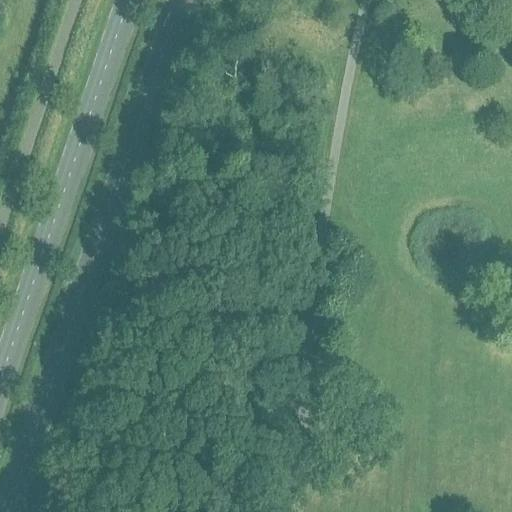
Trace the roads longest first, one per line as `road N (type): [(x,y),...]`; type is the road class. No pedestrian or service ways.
road 1 (secondary): [(8,511),(180,0)]
road 2 (secondary): [(130,0),(0,384)]
